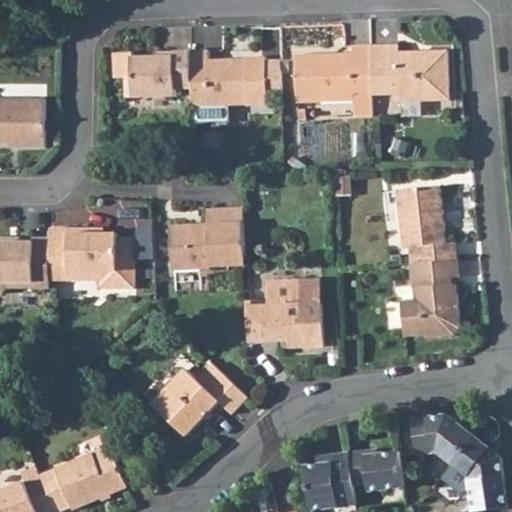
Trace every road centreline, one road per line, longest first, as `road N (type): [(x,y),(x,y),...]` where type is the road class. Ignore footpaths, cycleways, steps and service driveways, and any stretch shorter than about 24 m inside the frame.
road 1 (residential): [(393,0),(104,11),(83,40),(79,166),(62,188),(0,192)]
road 2 (residential): [(509,373),(310,406),(177,511)]
road 3 (residential): [(473,16),(509,373)]
